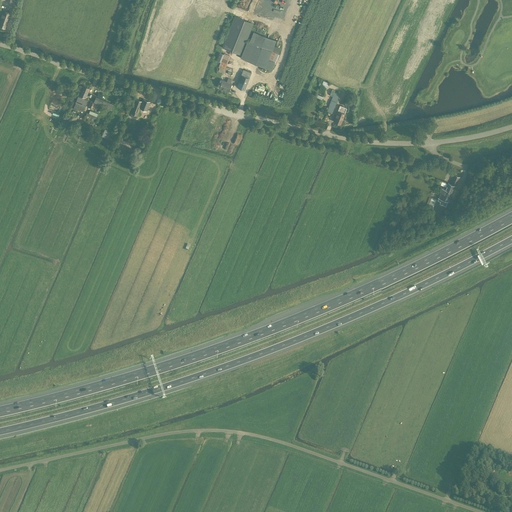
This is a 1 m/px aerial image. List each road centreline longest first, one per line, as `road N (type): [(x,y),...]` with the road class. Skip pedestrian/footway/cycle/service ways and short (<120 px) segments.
road 1 (motorway): [(511,217),(384,281),(224,346),(0,411)]
road 2 (motorway): [(0,431),(207,373),(390,300),(511,239)]
road 3 (unclassified): [(511,125),(428,142),(346,137),(72,69),(0,42)]
road 4 (unclassified): [(476,511),(239,432),(160,432),(0,470)]
